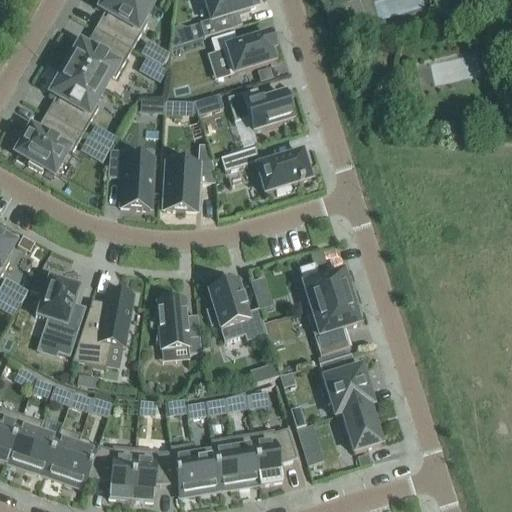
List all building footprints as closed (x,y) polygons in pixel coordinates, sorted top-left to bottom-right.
[(102,20),(95,31),(132,53),(147,26),(143,23),(152,8),(142,2),(142,0),(101,0),(97,8),(100,10),(99,12),(108,17),(105,22),(102,20)] [(203,0),(211,23),(199,26),(204,41),(237,30),(237,29),(233,17),(255,10),(251,0),(203,0)] [(355,6),(338,11),(346,36),(363,31),(355,6)] [(70,62),(65,71),(103,93),(112,78),(116,80),(132,53),(95,31),(88,44),(91,45),(88,51),(79,46),(78,48),(75,46),(67,60),(70,62)] [(234,36),(211,43),(215,56),(222,53),(230,79),(274,65),(270,53),(274,52),(269,37),(237,47),(234,36)] [(53,105),(46,117),(82,139),(98,110),(94,108),(103,93),(65,71),(59,81),(56,79),(48,93),(51,95),(50,97),(59,102),(56,107),(53,105)] [(271,72),(259,75),(262,84),(274,81),(271,72)] [(257,92),(227,101),(234,125),(248,121),(253,136),(292,123),(284,97),(261,105),(257,92)] [(219,98),(194,106),(199,120),(224,113),(219,98)] [(193,107),(169,114),(180,150),(204,142),(193,107)] [(21,146),(15,157),(29,165),(27,168),(41,176),(43,173),(53,179),(68,154),(72,156),(82,139),(46,117),(39,129),(43,130),(40,136),(30,130),(29,132),(26,131),(18,145),(21,146)] [(166,165),(163,213),(196,215),(198,187),(214,187),(213,171),(206,149),(199,149),(198,167),(166,165)] [(255,151),(220,161),(224,175),(259,165),(255,151)] [(110,153),(107,181),(122,182),(120,211),(151,212),(154,162),(125,161),(125,154),(110,153)] [(273,165),(256,170),(265,197),(276,194),(277,197),(291,193),(290,189),(298,186),(299,187),(303,186),(303,185),(310,183),(305,165),(302,156),(285,161),(273,164),(273,165)] [(0,280),(9,264),(5,262),(14,247),(4,241),(6,238),(0,234),(0,280)] [(322,253),(312,256),(316,270),(326,267),(322,253)] [(314,267),(299,272),(304,287),(302,287),(310,311),(310,312),(355,298),(349,281),(346,282),(343,275),(319,282),(314,267)] [(41,301),(35,319),(48,323),(43,339),(58,344),(55,355),(69,360),(73,347),(76,339),(85,313),(72,309),(77,292),(64,287),(65,285),(50,280),(43,302),(41,301)] [(262,282),(251,286),(254,297),(265,293),(262,282)] [(213,311),(205,313),(210,329),(218,326),(224,345),(244,339),(246,345),(267,339),(258,312),(246,316),(237,286),(223,291),(221,287),(210,291),(211,294),(208,295),(213,311)] [(91,306),(72,364),(72,365),(106,371),(110,348),(123,350),(133,299),(114,295),(107,294),(106,301),(105,308),(92,306),(91,306)] [(158,320),(155,345),(160,345),(161,353),(175,352),(187,351),(188,358),(201,357),(200,341),(188,342),(185,314),(184,303),(180,303),(179,299),(160,297),(159,305),(157,306),(158,320)] [(310,311),(305,313),(320,360),(350,351),(344,332),(360,327),(357,320),(361,318),(355,298),(310,312),(310,311)] [(351,358),(318,368),(335,420),(341,418),(369,409),(373,408),(361,370),(355,372),(351,358)] [(203,407),(186,410),(189,423),(205,420),(203,407)] [(223,407),(207,410),(209,423),(226,420),(223,407)] [(369,409),(341,418),(353,456),(381,448),(369,409)] [(300,410),(290,413),(296,432),(305,429),(300,410)] [(0,465),(6,468),(7,466),(22,418),(1,411),(0,413),(0,465)] [(22,418),(7,466),(25,472),(38,434),(39,435),(42,425),(22,418)] [(58,441),(45,479),(64,485),(77,447),(78,448),(81,439),(60,431),(57,441),(58,441)] [(273,434),(251,438),(259,487),(258,487),(259,489),(282,485),(279,468),(296,462),(287,432),(274,437),(273,434)] [(38,434),(25,472),(45,479),(58,441),(57,441),(39,435),(38,434)] [(251,438),(231,441),(239,490),(258,487),(259,487),(251,438)] [(231,441),(210,444),(212,454),(213,454),(219,493),(239,490),(231,441)] [(77,447),(64,485),(84,492),(88,480),(96,454),(78,448),(77,447)] [(192,447),(170,451),(171,456),(176,487),(178,500),(199,497),(192,457),(193,457),(192,447)] [(96,454),(88,480),(109,485),(108,502),(130,504),(135,452),(112,450),(112,453),(97,450),(96,454)] [(314,450),(303,454),(310,477),(321,473),(314,450)] [(135,452),(130,504),(153,506),(154,488),(176,487),(171,456),(157,457),(157,454),(135,452)] [(193,457),(192,457),(199,497),(219,493),(213,454),(212,454),(193,457)]
